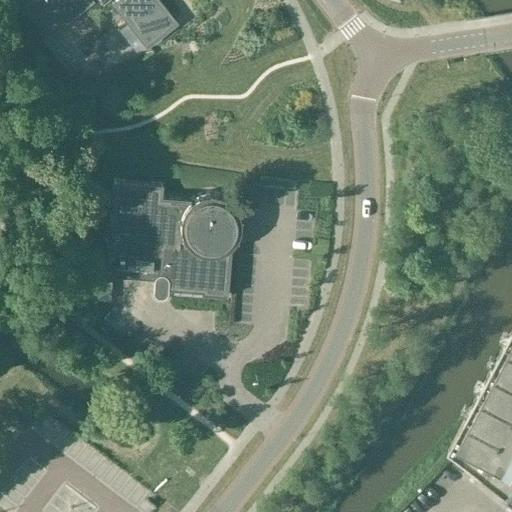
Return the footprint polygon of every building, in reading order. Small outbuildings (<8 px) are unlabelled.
[(35,0),(29,5),(52,33),(93,0),(114,0),(150,45),(178,23),(160,0),(35,0)] [(84,70),(73,78),(90,100),(93,81),(84,70)] [(93,81),(90,100),(92,98),(112,83),(104,72),(93,81)] [(229,250),(233,247),(237,243),(240,239),(242,234),(243,229),(244,223),(244,218),(242,213),(241,209),(238,205),(235,201),(232,198),(227,195),(222,193),(217,192),(212,192),(207,192),(201,193),(197,196),(192,199),(164,196),(165,184),(116,181),(112,227),(111,228),(109,229),(107,230),(106,232),(105,233),(105,235),(104,237),(104,239),(105,242),(106,245),(108,247),(111,248),(109,274),(125,275),(125,273),(138,274),(139,253),(155,254),(157,228),(181,229),(182,234),(185,239),(187,243),(191,247),(195,250),(200,252),(204,254),(210,255),(215,255),(220,254),(225,252),(229,250)] [(229,296),(233,247),(229,250),(225,252),(220,254),(215,255),(210,255),(204,254),(200,252),(195,250),(191,247),(187,243),(185,239),(182,234),(181,229),(157,228),(155,254),(139,253),(138,274),(138,276),(154,278),(153,290),(159,294),(163,295),(169,291),(170,288),(180,289),(180,292),(193,293),(194,290),(203,291),(203,294),(229,296)] [(95,296),(95,300),(110,301),(111,281),(96,280),(95,296)] [(511,472),(508,470),(511,462),(511,335),(450,450),(450,451),(509,496),(511,494),(511,472)]
